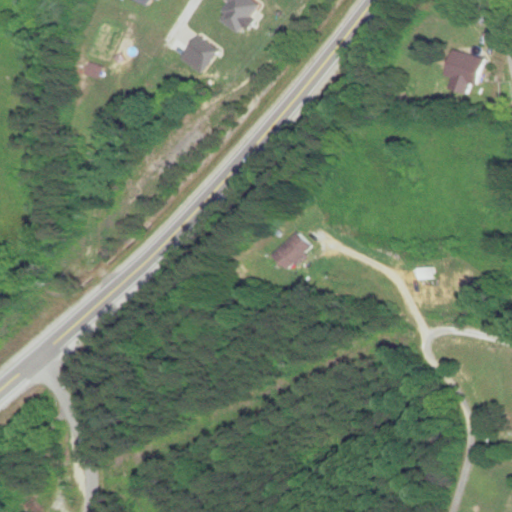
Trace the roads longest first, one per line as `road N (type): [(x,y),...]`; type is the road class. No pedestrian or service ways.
road 1 (primary): [(0,395),(194,211),(371,0)]
road 2 (residential): [(90,511),(77,429),(37,362)]
